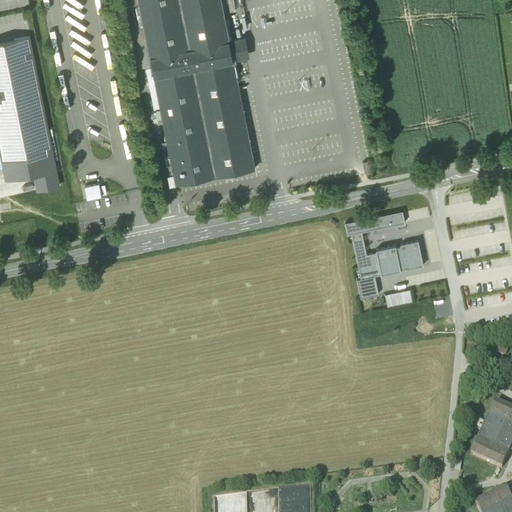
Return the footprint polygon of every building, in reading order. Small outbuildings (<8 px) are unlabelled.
[(139,0),(151,57),(149,58),(150,65),(152,65),(169,150),(167,150),(168,154),(170,154),(176,183),(254,168),(233,60),(245,58),(243,48),(241,38),(229,40),(220,0),(139,0)] [(28,36),(0,42),(0,146),(7,179),(34,174),(38,190),(59,185),(28,36)] [(367,162),(362,163),(365,174),(370,172),(367,162)] [(99,183),(84,186),(87,198),(101,195),(99,183)] [(347,235),(351,234),(361,232),(404,223),(402,210),(345,222),(347,235)] [(366,254),(361,232),(351,234),(361,278),(356,279),(360,298),(378,294),(375,278),(374,276),(401,270),(400,269),(405,268),(405,269),(423,265),(418,240),(400,244),(400,245),(395,247),(395,245),(375,249),(376,252),(366,254)] [(384,294),(387,305),(411,300),(409,289),(384,294)] [(511,409),(494,402),(470,454),(501,468),(510,451),(504,448),(511,431),(511,409)] [(509,511),(508,508),(511,506),(511,501),(505,488),(474,504),(478,511),(509,511)]
